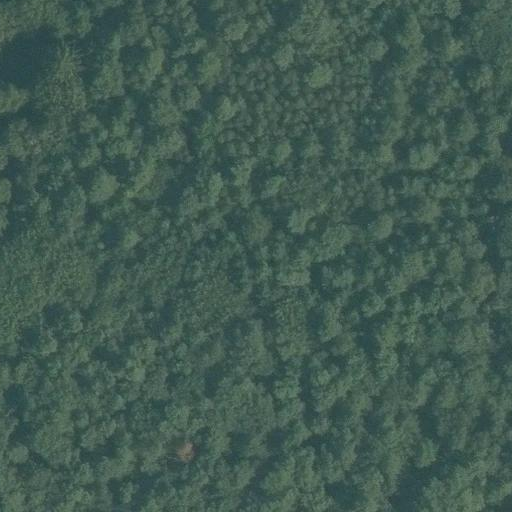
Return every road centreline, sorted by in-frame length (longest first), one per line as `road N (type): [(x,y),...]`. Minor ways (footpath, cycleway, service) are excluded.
road 1 (track): [(511,367),(0,295)]
road 2 (track): [(395,511),(511,133)]
road 3 (track): [(57,0),(0,233)]
